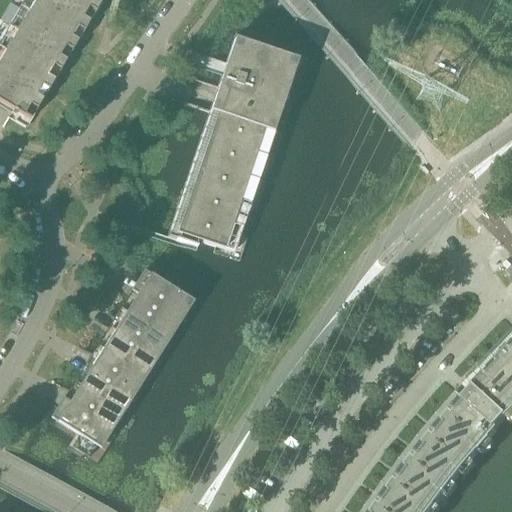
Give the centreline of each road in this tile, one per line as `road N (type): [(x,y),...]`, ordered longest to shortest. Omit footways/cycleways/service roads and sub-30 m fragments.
road 1 (tertiary): [(204,511),(290,373),(428,220)]
road 2 (residential): [(275,511),(354,390),(469,262)]
road 3 (residential): [(329,511),(504,308)]
road 4 (unclassified): [(37,183),(90,136),(185,0)]
road 5 (residential): [(0,379),(49,282),(56,231),(37,183)]
